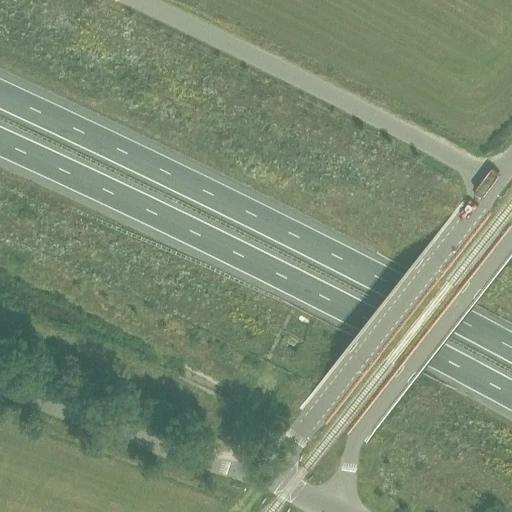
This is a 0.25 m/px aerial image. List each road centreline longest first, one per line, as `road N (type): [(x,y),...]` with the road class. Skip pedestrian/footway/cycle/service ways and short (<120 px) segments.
road 1 (trunk): [(511,344),(0,93)]
road 2 (trunk): [(0,142),(511,391)]
road 3 (unclassified): [(493,182),(138,0)]
road 4 (unclassified): [(266,477),(493,182)]
road 5 (unclassified): [(331,505),(356,437),(511,238)]
road 6 (unclassified): [(266,477),(0,387)]
